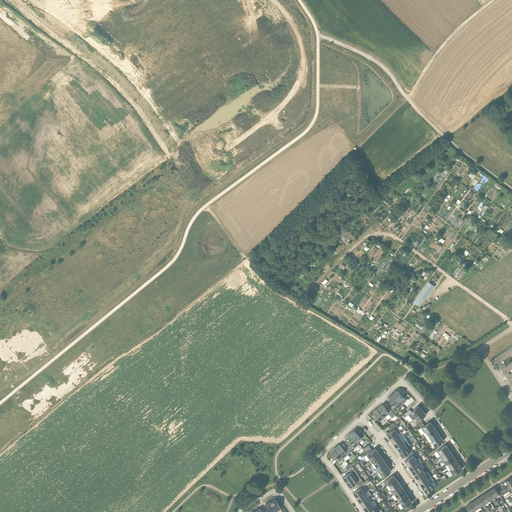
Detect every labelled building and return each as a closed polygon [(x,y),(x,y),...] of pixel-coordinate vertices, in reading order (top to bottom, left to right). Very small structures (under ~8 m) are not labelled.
[(429,282),(415,301),(422,306),(435,287),(429,282)] [(501,369),(506,365),(505,363),(503,365),(501,362),(510,356),(506,351),(494,359),(500,367),(501,369)] [(508,379),(511,376),(511,372),(510,375),(508,372),(511,368),(511,361),(506,365),(501,369),(506,377),(507,377),(508,379)] [(406,400),(397,391),(393,395),(402,405),(406,400)] [(389,399),(394,404),(390,407),(395,413),(399,409),(398,408),(402,405),(393,395),(389,399)] [(387,410),(382,405),(378,408),(386,417),(389,414),(392,418),(395,414),(390,408),(387,410)] [(411,412),(408,415),(412,419),(422,410),(418,406),(411,412)] [(373,413),(381,421),(386,417),(378,408),(373,413)] [(420,419),(426,414),(422,410),(412,419),(416,423),(416,424),(417,426),(422,422),(420,419)] [(426,432),(434,426),(431,421),(424,425),(422,422),(417,426),(419,429),(421,428),(424,433),(426,432)] [(387,434),(390,438),(398,433),(395,429),(397,428),(399,426),(397,424),(395,425),(390,429),(392,431),(387,434)] [(426,432),(429,436),(437,431),(434,426),(426,432)] [(362,439),(354,430),(350,434),(358,443),(362,439)] [(437,431),(429,436),(432,441),(440,436),(437,431)] [(393,443),(401,438),(398,433),(390,438),(393,443)] [(346,438),(351,444),(347,447),(352,452),(355,448),(359,444),(358,443),(350,434),(346,438)] [(440,436),(432,441),(435,446),(434,447),(436,449),(441,446),(439,443),(443,440),(440,436)] [(401,438),(393,443),(396,448),(404,442),(401,438)] [(404,442),(396,448),(399,452),(407,447),(404,442)] [(344,450),(339,445),(335,449),(344,458),(348,454),(348,455),(352,452),(347,447),(344,450)] [(446,445),(437,451),(440,456),(449,450),(446,445)] [(407,447),(399,452),(402,457),(407,454),(408,456),(414,453),(412,450),(410,451),(407,447)] [(371,458),(379,453),(376,448),(372,450),(371,448),(365,452),(362,454),(364,457),(366,455),(369,459),(371,458)] [(330,453),(339,462),(344,458),(335,449),(330,453)] [(443,461),(453,454),(449,450),(440,456),(443,461)] [(374,463),(382,457),(379,453),(371,458),(374,463)] [(448,464),(456,459),(453,454),(443,461),(446,465),(448,464)] [(413,456),(405,461),(408,465),(416,460),(413,456)] [(377,467),(385,462),(382,457),(374,463),(377,467)] [(456,459),(448,464),(451,469),(459,464),(456,459)] [(411,470),(419,465),(416,460),(408,465),(411,470)] [(380,472),(388,466),(385,462),(377,467),(380,472)] [(454,474),(459,471),(460,471),(460,470),(463,468),(459,463),(459,464),(451,469),(449,470),(453,475),(454,474)] [(419,465),(411,470),(414,474),(422,469),(419,465)] [(350,473),(343,477),(347,482),(358,474),(355,470),(355,469),(353,466),(348,470),(350,473)] [(388,466),(380,472),(383,476),(382,477),(383,480),(388,476),(386,474),(391,471),(388,466)] [(422,469),(414,474),(417,479),(425,474),(422,469)] [(361,479),(358,474),(347,482),(350,487),(356,483),(358,486),(363,482),(361,479)] [(420,483),(428,478),(425,474),(417,479),(420,483)] [(394,475),(384,482),(387,486),(389,485),(397,480),(394,475)] [(428,478),(420,483),(423,488),(431,483),(428,478)] [(392,489),(400,484),(397,480),(389,485),(392,489)] [(358,486),(360,488),(354,493),(357,498),(365,492),(367,491),(363,486),(365,485),(363,482),(358,486)] [(429,491),(435,487),(434,487),(431,483),(423,488),(426,493),(429,491)] [(395,494),(403,489),(400,484),(392,489),(395,494)] [(490,490),(494,497),(497,496),(499,494),(495,487),(490,490)] [(403,489),(395,494),(398,498),(406,493),(403,489)] [(490,501),(494,497),(490,490),(485,494),(490,501)] [(360,502),(368,497),(365,492),(357,498),(360,502)] [(398,498),(401,503),(409,498),(409,497),(406,493),(398,498)] [(485,504),(490,501),(485,494),(480,497),(485,504)] [(368,497),(360,502),(363,507),(371,502),(368,497)] [(404,508),(409,504),(412,502),(409,497),(409,498),(401,503),(404,507),(404,508)] [(480,507),(485,504),(480,497),(475,500),(480,507)] [(275,499),(270,502),(275,511),(281,511),(282,511),(275,499)] [(475,510),(480,507),(475,500),(471,503),(475,510)] [(275,511),(270,502),(265,505),(269,511),(275,511)] [(371,502),(363,507),(366,511),(374,506),(371,502)] [(469,511),(472,511),(475,510),(471,503),(466,506),(469,511)]
